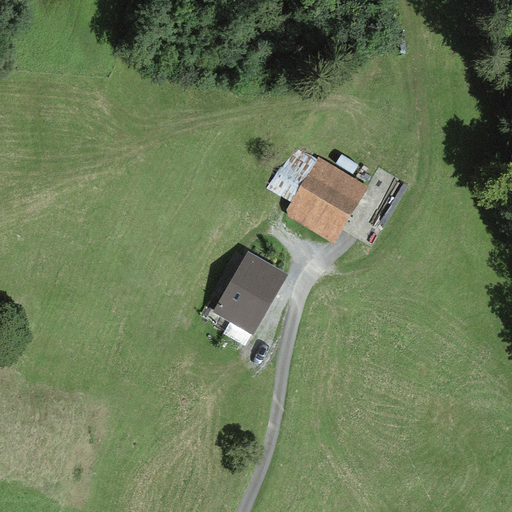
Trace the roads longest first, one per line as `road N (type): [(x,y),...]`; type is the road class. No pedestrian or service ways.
road 1 (track): [(381,180),(364,217),(300,296),(275,425),(243,511)]
road 2 (track): [(377,254),(339,273),(312,272),(297,247),(271,229),(227,273)]
